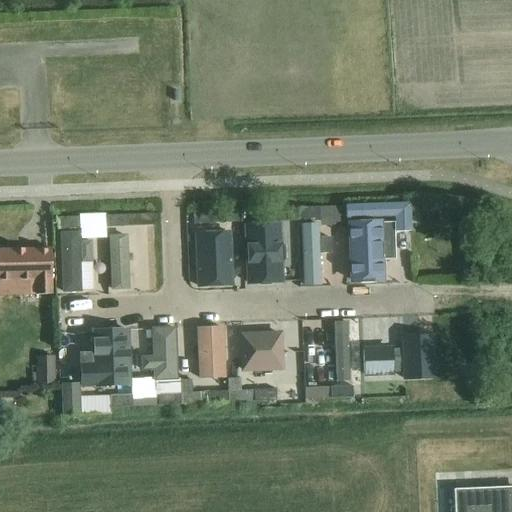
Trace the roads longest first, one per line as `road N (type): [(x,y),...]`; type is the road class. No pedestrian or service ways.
road 1 (tertiary): [(174,156),(511,145)]
road 2 (residential): [(182,312),(416,303)]
road 3 (tertiary): [(0,165),(174,156)]
road 4 (residential): [(182,312),(174,156)]
